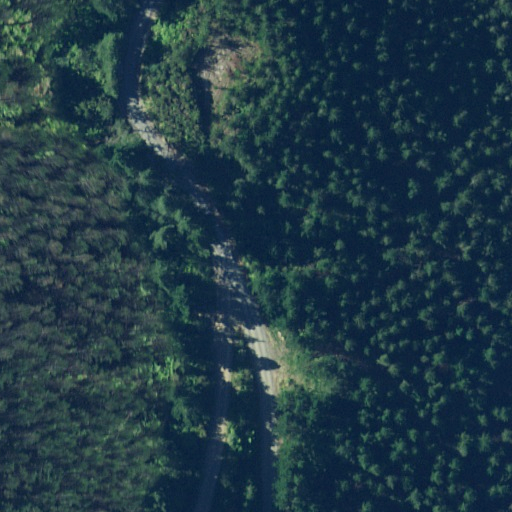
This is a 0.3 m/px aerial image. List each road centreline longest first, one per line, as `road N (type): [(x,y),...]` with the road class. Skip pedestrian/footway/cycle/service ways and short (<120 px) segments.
road 1 (track): [(277,511),(257,344),(216,202),(120,26),(133,0)]
road 2 (track): [(231,255),(221,409),(202,511)]
